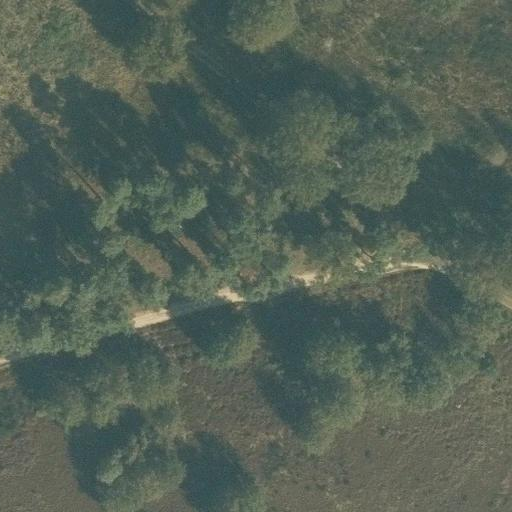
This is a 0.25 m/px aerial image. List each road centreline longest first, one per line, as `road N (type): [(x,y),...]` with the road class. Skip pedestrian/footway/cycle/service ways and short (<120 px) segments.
road 1 (track): [(0,360),(344,273),(431,259)]
road 2 (track): [(122,0),(212,67),(431,259)]
